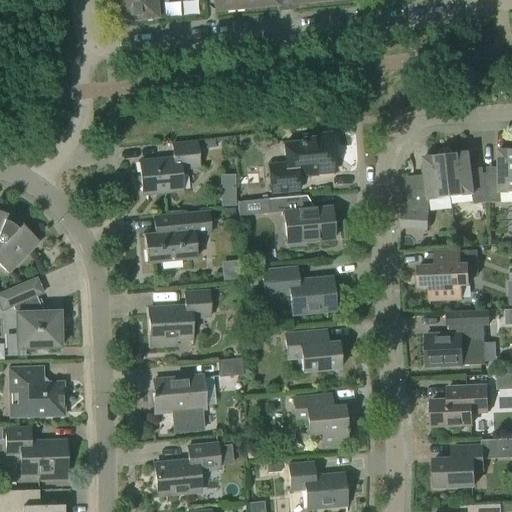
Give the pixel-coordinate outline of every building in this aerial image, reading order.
[(155,0),(112,0),(115,23),(158,18),(155,0)] [(213,0),(215,12),(278,6),(278,2),(291,1),(291,4),(339,0),(213,0)] [(285,164),(268,166),(270,193),(298,191),(297,176),(334,172),(330,134),(302,137),(302,143),(283,145),(285,164)] [(173,159),(138,163),(141,187),(145,190),(145,194),(181,191),(180,174),(184,170),(198,168),(196,143),(171,145),(173,159)] [(498,174),(484,174),(486,203),(500,203),(499,193),(511,192),(511,150),(497,151),(498,174)] [(468,153),(445,155),(450,198),(472,195),(473,205),(486,203),(484,174),(471,175),(468,153)] [(402,184),(400,229),(427,230),(428,200),(450,198),(445,155),(422,158),(425,181),(402,184)] [(299,197),(267,200),(268,214),(283,212),(286,244),(287,244),(287,248),(303,246),(303,243),(333,240),(330,208),(300,210),(299,197)] [(0,266),(7,274),(38,242),(20,225),(16,230),(13,227),(8,223),(4,221),(6,216),(0,212),(0,266)] [(161,234),(143,236),(146,264),(196,259),(193,236),(202,235),(200,213),(159,217),(161,234)] [(445,266),(417,267),(418,287),(428,287),(429,301),(461,300),(460,286),(468,285),(468,275),(478,275),(477,251),(445,252),(445,266)] [(246,263),(232,263),(233,278),(247,277),(246,263)] [(295,269),(261,272),(263,297),(290,295),(291,314),(334,310),(331,280),(297,283),(295,269)] [(35,279),(0,294),(0,308),(1,311),(12,307),(15,314),(15,338),(24,338),(24,350),(60,348),(59,313),(43,313),(35,297),(42,294),(35,279)] [(184,308),(147,310),(149,347),(175,346),(175,339),(191,338),(190,322),(194,318),(209,317),(208,292),(183,293),(184,308)] [(448,334),(425,335),(426,368),(462,366),(485,365),(483,325),(488,325),(488,312),(446,313),(447,326),(448,326),(448,334)] [(309,333),(284,335),(286,360),(300,359),(302,373),(339,369),(337,343),(310,346),(309,333)] [(240,359),(216,361),(218,378),(242,375),(240,359)] [(39,368),(7,368),(8,418),(58,416),(61,413),(61,387),(57,384),(45,384),(42,381),(39,381),(39,368)] [(153,394),(152,394),(153,414),(204,409),(201,377),(152,381),(153,394)] [(458,400),(430,401),(431,427),(471,426),(470,413),(486,412),(485,387),(457,388),(458,400)] [(323,396),(292,399),(294,422),(306,421),(308,436),(321,434),(322,444),(346,442),(343,407),(324,408),(323,396)] [(29,429),(4,429),(5,455),(19,454),(20,474),(38,473),(39,480),(66,480),(65,442),(29,443),(29,429)] [(511,441),(481,442),(482,447),(482,462),(511,460),(511,441)] [(188,461),(154,465),(157,496),(199,492),(198,476),(201,471),(219,470),(216,444),(187,447),(188,461)] [(458,459),(433,460),(434,488),(474,486),(473,471),(483,470),(482,462),(482,447),(458,447),(458,459)] [(278,473),(277,464),(267,464),(268,473),(278,473)] [(312,464),(287,466),(289,491),(304,490),(306,509),(345,505),(343,475),(313,478),(312,464)] [(38,491),(0,491),(0,511),(63,511),(63,506),(38,507),(38,491)]
